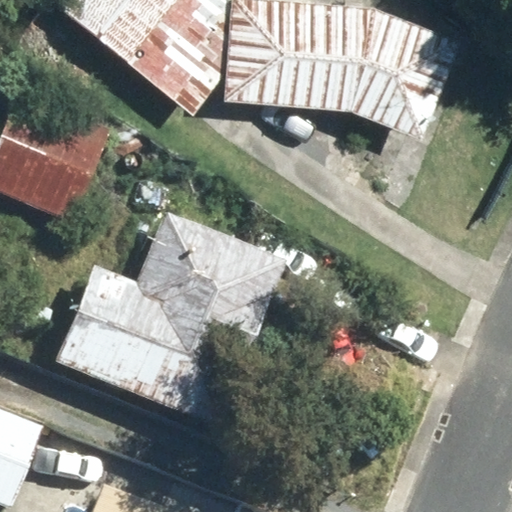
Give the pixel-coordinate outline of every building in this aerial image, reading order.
[(62,0),(193,106),(224,69),(223,94),(360,98),(414,125),(464,29),(391,0),(62,0)] [(117,129),(20,90),(0,140),(0,191),(79,223),(117,129)] [(285,260),(165,209),(134,280),(96,264),(56,357),(201,418),(240,327),(253,333),(285,260)] [(46,433),(0,409),(0,504),(8,509),(46,433)] [(178,511),(104,482),(91,511),(178,511)]
